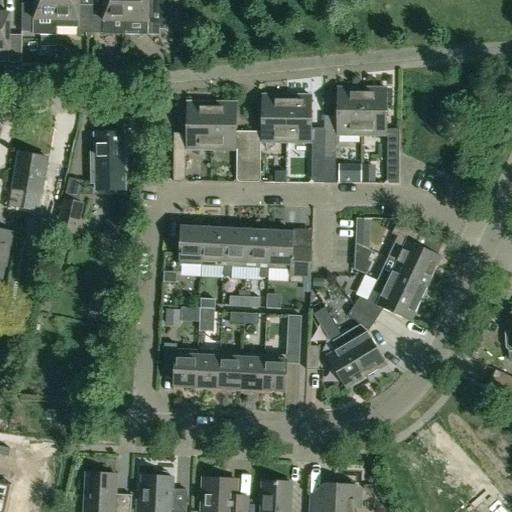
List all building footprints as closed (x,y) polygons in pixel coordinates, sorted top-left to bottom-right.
[(34,0),(34,4),(22,3),(21,32),(32,32),(32,35),(55,36),(56,19),(56,0),(34,0)] [(78,33),(90,33),(91,5),(79,4),(78,0),(56,0),(56,19),(55,36),(57,36),(57,28),(78,28),(78,33)] [(90,33),(126,34),(126,0),(103,0),(103,5),(91,5),(90,33)] [(126,0),(126,34),(160,34),(160,29),(165,29),(165,5),(148,5),(147,0),(126,0)] [(0,62),(21,63),(21,35),(9,35),(9,13),(0,12),(0,62)] [(102,74),(103,73),(106,70),(106,64),(102,60),(96,60),(92,64),(92,70),(96,74),(102,74)] [(337,135),(361,135),(362,88),(337,88),(337,117),(324,117),(324,128),(323,156),(335,157),(335,135),(337,135)] [(362,88),(361,135),(387,135),(386,157),(398,157),(399,129),(385,129),(385,88),(362,88)] [(260,160),(261,142),(286,142),(286,95),(262,95),(262,132),(248,132),(248,160),(260,160)] [(286,95),(286,142),(311,143),(311,156),(323,156),(324,128),(310,128),(310,95),(286,95)] [(187,133),(173,133),(173,161),(185,161),(185,149),(211,150),(211,102),(187,102),(187,133)] [(211,102),(211,150),(236,150),(236,159),(248,160),(248,132),(235,131),(235,103),(211,102)] [(95,191),(124,190),(123,153),(133,153),(132,135),(123,136),(123,133),(94,133),(94,153),(90,153),(91,184),(95,183),(95,191)] [(47,158),(17,153),(9,204),(39,209),(47,158)] [(462,199),(471,181),(458,174),(449,193),(462,199)] [(84,204),(65,199),(57,231),(76,236),(84,204)] [(10,208),(8,219),(20,222),(22,210),(10,208)] [(364,211),(365,237),(376,237),(375,211),(364,211)] [(122,222),(105,222),(106,239),(123,238),(122,222)] [(397,236),(387,258),(397,262),(431,278),(441,256),(414,243),(418,232),(397,222),(392,233),(397,236)] [(179,264),(201,265),(202,265),(204,228),(180,227),(179,264)] [(226,229),(204,228),(202,265),(224,267),(226,229)] [(226,229),(224,267),(224,276),(231,277),(232,267),(246,268),(248,230),(226,229)] [(271,231),(248,230),(246,268),(261,269),(260,279),(268,279),(269,269),(271,231)] [(0,231),(0,266),(5,267),(11,234),(0,231)] [(293,232),(271,231),(269,269),(290,271),(290,283),(303,283),(303,276),(310,276),(311,248),(292,247),(293,232)] [(50,242),(32,239),(28,258),(46,262),(50,242)] [(372,252),(355,244),(354,254),(368,261),(372,252)] [(397,262),(387,258),(387,259),(378,280),(387,284),(421,300),(431,278),(397,262)] [(163,282),(176,283),(176,272),(164,272),(163,282)] [(410,321),(421,300),(387,284),(378,280),(367,302),(359,299),(355,305),(375,320),(383,309),(410,321)] [(245,297),(229,296),(229,306),(244,307),(245,297)] [(260,297),(245,297),(244,307),(259,307),(260,297)] [(215,299),(200,298),(199,308),(214,308),(215,299)] [(186,303),(169,304),(170,319),(187,317),(186,303)] [(367,332),(375,320),(355,305),(348,315),(360,326),(342,336),(366,376),(387,364),(367,332)] [(214,308),(200,308),(199,320),(214,320),(214,311),(214,308)] [(244,314),(231,313),(230,323),(244,324),(244,314)] [(258,314),(244,314),(244,324),(257,325),(258,314)] [(286,343),(300,344),(301,317),(288,316),(286,343)] [(345,389),(366,376),(342,336),(332,342),(337,350),(326,356),(345,389)] [(196,388),(198,351),(176,350),(177,344),(164,343),(162,373),(174,374),(173,387),(196,388)] [(318,367),(319,346),(307,346),(306,367),(318,367)] [(196,388),(218,389),(220,352),(198,351),(196,388)] [(240,390),(242,353),(220,352),(218,389),(240,390)] [(240,390),(262,391),(264,354),(242,353),(240,390)] [(264,354),(262,391),(286,392),(287,355),(264,354)] [(14,391),(3,434),(75,444),(85,401),(14,391)] [(416,445),(397,463),(428,498),(447,480),(437,468),(437,467),(428,457),(427,457),(416,445)] [(0,446),(0,455),(7,457),(9,449),(0,446)] [(155,474),(155,477),(142,476),(140,500),(137,500),(136,511),(186,511),(186,507),(172,506),(173,477),(169,477),(170,474),(168,472),(158,471),(155,474)] [(86,473),(84,511),(130,511),(131,510),(115,509),(116,475),(86,473)] [(248,511),(249,503),(238,502),(235,499),(236,480),(204,479),(202,511),(248,511)] [(0,482),(0,511),(4,511),(11,485),(0,482)] [(274,484),(262,483),(260,511),(290,511),(292,483),(274,482),(274,484)] [(325,485),(309,497),(308,508),(310,508),(310,511),(354,511),(354,506),(360,507),(361,489),(355,489),(355,486),(325,485)]
